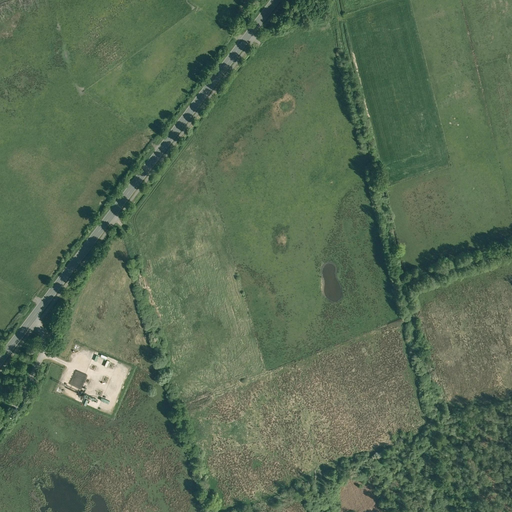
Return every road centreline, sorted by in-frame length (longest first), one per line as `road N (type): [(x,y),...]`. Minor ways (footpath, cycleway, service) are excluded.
road 1 (primary): [(28,318),(273,0)]
road 2 (track): [(410,302),(334,0)]
road 3 (unclassified): [(28,318),(42,333),(41,353),(0,425)]
